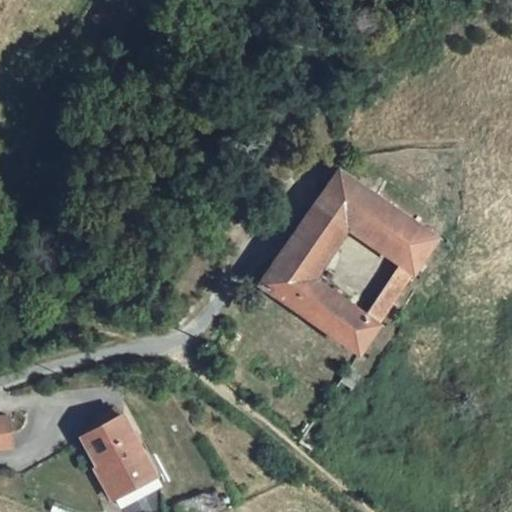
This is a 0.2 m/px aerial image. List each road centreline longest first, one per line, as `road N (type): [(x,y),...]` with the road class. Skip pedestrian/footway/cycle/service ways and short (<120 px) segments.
road 1 (track): [(168,343),(362,511)]
road 2 (track): [(101,0),(38,91),(0,177)]
road 3 (track): [(0,334),(59,315),(143,344)]
